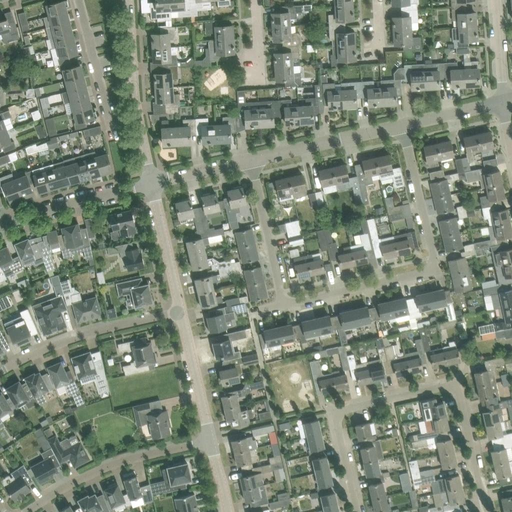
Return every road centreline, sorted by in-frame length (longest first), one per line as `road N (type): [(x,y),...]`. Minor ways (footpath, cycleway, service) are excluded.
road 1 (residential): [(282,306),(429,269),(402,125)]
road 2 (residential): [(356,511),(336,417),(445,386),(455,390)]
road 3 (residential): [(27,511),(117,465),(211,442)]
road 4 (residential): [(0,373),(56,344),(180,312)]
road 5 (residential): [(250,159),(402,125)]
road 6 (residential): [(6,224),(151,183)]
road 7 (residential): [(282,306),(250,159)]
road 8 (residential): [(137,119),(107,113),(78,0)]
road 9 (residential): [(211,442),(180,312)]
road 10 (residential): [(180,312),(151,183)]
road 11 (residential): [(485,511),(455,390)]
